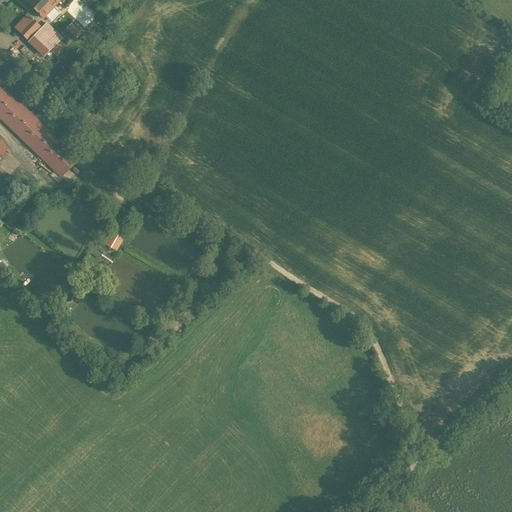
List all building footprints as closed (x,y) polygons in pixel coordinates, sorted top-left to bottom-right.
[(27,0),(26,2),(40,14),(39,15),(40,16),(41,15),(43,18),(60,0),(27,0)] [(31,20),(27,16),(16,28),(21,33),(32,21),(33,20),(32,19),(31,20)] [(32,21),(21,33),(27,39),(39,27),(32,21)] [(59,35),(44,21),(39,27),(53,41),(59,35)] [(80,32),(73,26),(68,31),(75,37),(80,32)] [(39,27),(27,39),(42,53),(45,49),(47,51),(49,49),(56,55),(62,49),(53,41),(39,27)] [(24,108),(0,84),(0,118),(61,178),(78,161),(30,114),(34,111),(28,105),(24,108)] [(0,163),(10,153),(0,143),(0,163)] [(107,231),(102,244),(118,251),(123,237),(107,231)]
